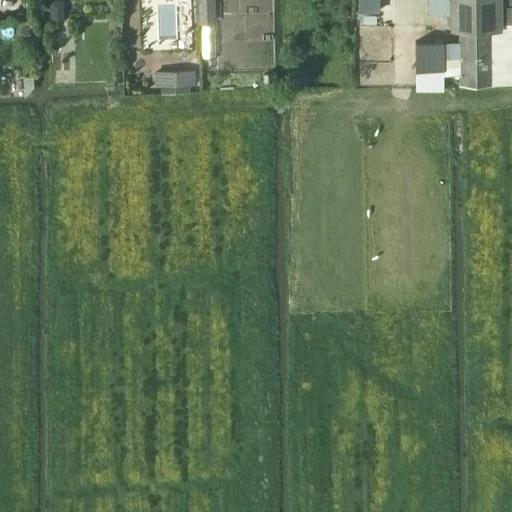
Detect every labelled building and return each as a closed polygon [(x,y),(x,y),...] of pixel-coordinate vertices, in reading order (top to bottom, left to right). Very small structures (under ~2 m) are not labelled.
[(212,24),(211,0),(199,0),(200,24),(212,24)] [(451,0),(451,15),(451,28),(460,28),(460,44),(460,76),(460,84),(492,84),(491,29),(502,29),(502,0),(451,0)] [(64,11),(49,11),(50,23),(64,23),(64,11)] [(445,69),(444,41),(415,42),(416,69),(445,69)] [(195,84),(194,71),(156,72),(156,85),(195,84)] [(274,87),(274,75),(264,75),(264,87),(274,87)] [(307,77),(295,78),(295,88),(308,88),(307,77)]
